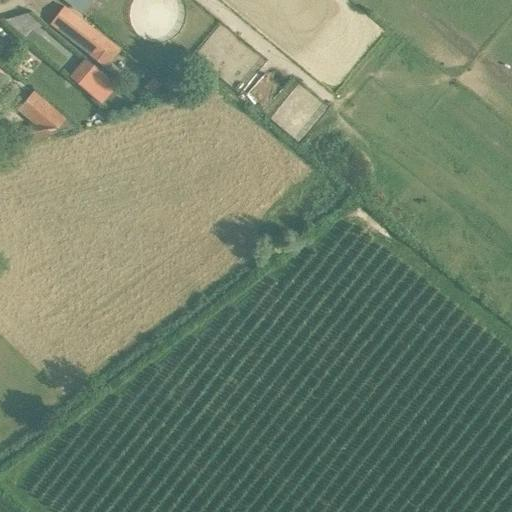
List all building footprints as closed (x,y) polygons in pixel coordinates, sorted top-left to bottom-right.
[(62,0),(79,11),(86,0),(62,0)] [(30,43),(45,27),(23,5),(7,22),(30,43)] [(66,5),(51,23),(86,51),(101,33),(66,5)] [(121,49),(103,35),(88,54),(105,68),(121,49)] [(117,85),(84,58),(69,77),(101,104),(117,85)] [(75,128),(34,93),(19,110),(38,127),(28,129),(30,139),(75,128)]
